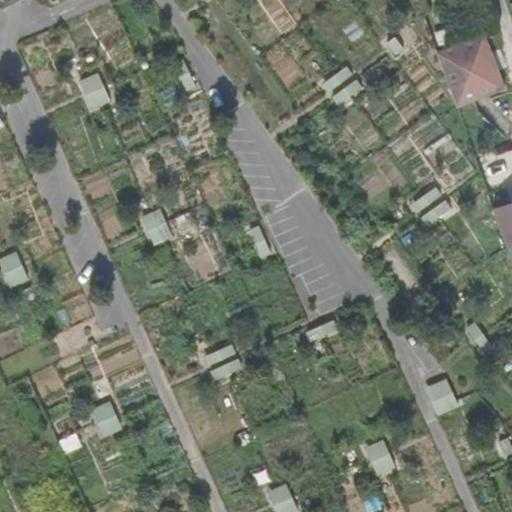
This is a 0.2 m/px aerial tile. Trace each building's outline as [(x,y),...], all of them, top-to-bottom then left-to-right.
[(506,95),(499,76),(491,80),(484,62),(493,60),(486,42),(439,59),(458,113),(506,95)] [(491,80),(499,76),(493,60),(484,62),(491,80)] [(98,74),(80,82),(93,110),(111,101),(98,74)] [(494,214),(511,263),(511,210),(508,209),(494,214)] [(160,210),(142,218),(155,246),(173,238),(160,210)] [(15,251),(0,257),(0,265),(10,287),(28,278),(15,251)] [(445,378),(427,386),(440,414),(458,406),(445,378)] [(109,401),(91,409),(104,437),(122,429),(109,401)] [(383,439),(365,447),(378,475),(396,467),(383,439)] [(285,483),(267,491),(276,511),(294,511),(298,511),(285,483)]
